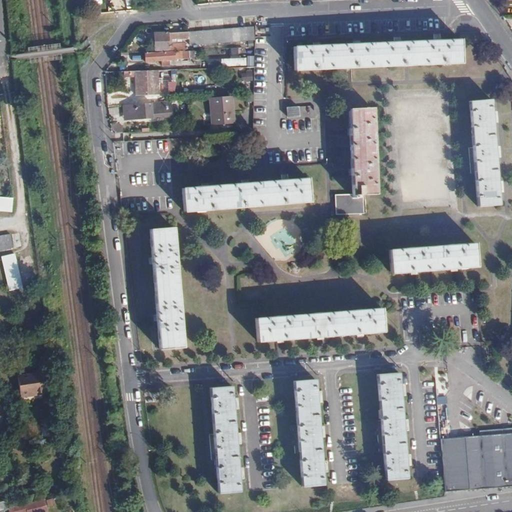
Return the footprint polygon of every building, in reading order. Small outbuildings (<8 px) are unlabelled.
[(189,31),(188,31),(188,39),(188,45),(253,40),(252,27),(189,31)] [(183,50),(185,49),(185,45),(167,46),(166,37),(177,37),(177,39),(188,39),(188,31),(154,33),(155,49),(167,49),(167,50),(169,50),(183,50)] [(460,62),(459,39),(293,45),(293,67),(460,62)] [(246,65),(245,47),(221,48),(221,66),(246,65)] [(183,50),(169,50),(169,52),(144,53),(145,61),(161,61),(161,67),(169,66),(169,60),(175,60),(175,59),(189,59),(189,58),(194,58),(194,51),(183,52),(183,50)] [(155,69),(134,70),(134,94),(156,95),(155,69)] [(234,123),(233,95),(211,97),(213,125),(234,123)] [(497,203),(489,97),(468,99),(476,204),(497,203)] [(168,115),(167,101),(120,105),(121,112),(134,111),(134,118),(168,115)] [(297,104),(286,103),(286,113),(297,113),(297,104)] [(347,107),(351,193),(361,192),(373,192),(371,106),(347,107)] [(309,201),(307,178),(181,188),(183,211),(309,201)] [(361,192),(351,193),(334,193),(335,212),(362,211),(361,192)] [(0,210),(11,212),(11,198),(0,197),(0,210)] [(182,347),(172,228),(149,229),(159,349),(182,347)] [(10,233),(0,235),(0,247),(12,245),(10,233)] [(474,243),(389,250),(390,272),(476,266),(474,243)] [(5,289),(19,286),(14,252),(0,254),(1,255),(5,289)] [(380,308),(255,318),(256,341),(382,331),(380,308)] [(406,478),(398,372),(377,374),(386,479),(406,478)] [(322,485),(314,379),(293,381),(301,486),(322,485)] [(36,380),(14,384),(19,400),(41,395),(36,380)] [(239,492),(230,385),(209,387),(218,494),(239,492)] [(511,486),(511,431),(443,437),(447,491),(511,486)] [(44,511),(48,511),(44,499),(26,504),(27,511),(44,511)] [(6,501),(0,502),(0,511),(8,509),(6,501)]
